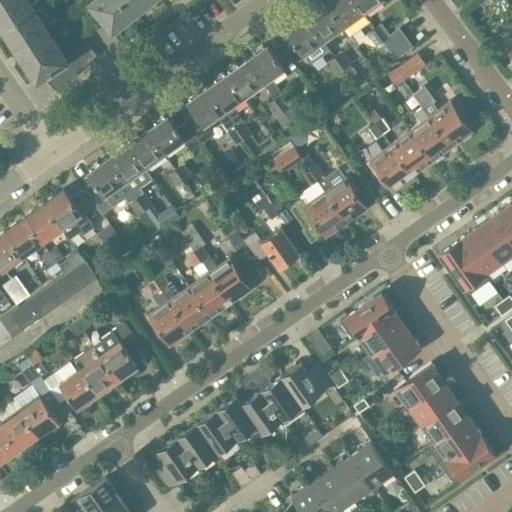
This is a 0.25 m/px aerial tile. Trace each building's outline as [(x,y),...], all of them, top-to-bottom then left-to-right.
[(0,0),(0,10),(14,0),(0,0)] [(42,73),(62,55),(64,53),(29,0),(14,0),(0,10),(0,17),(38,77),(42,73)] [(113,26),(144,0),(92,0),(103,13),(102,14),(107,20),(108,19),(113,26)] [(370,20),(363,10),(356,0),(328,0),(327,1),(343,24),(350,33),(370,20)] [(356,0),(363,10),(376,0),(356,0)] [(327,1),(308,15),(324,38),(343,24),(327,1)] [(331,47),(324,38),(308,15),(288,29),(304,52),(311,62),(331,47)] [(382,21),(375,27),(383,38),(385,42),(390,47),(407,35),(400,25),(390,32),(382,21)] [(383,38),(375,27),(368,31),(376,43),(383,38)] [(413,44),(407,35),(390,47),(396,57),(413,44)] [(82,36),(64,53),(62,55),(77,71),(97,53),(82,36)] [(396,57),(390,47),(385,42),(379,46),(390,61),(396,57)] [(267,43),(247,57),(263,81),(275,97),(283,92),(271,75),(284,66),(267,43)] [(342,50),(336,55),(344,67),(351,62),(342,50)] [(418,52),(395,68),(405,81),(427,65),(418,52)] [(57,90),(77,71),(62,55),(42,73),(57,90)] [(337,71),(344,67),(336,55),(329,59),(337,71)] [(247,57),(228,71),(245,94),(263,81),(247,57)] [(397,86),(405,81),(395,68),(388,73),(397,86)] [(232,103),(245,94),(228,71),(208,85),(237,125),(237,124),(243,120),(244,119),(232,103)] [(185,118),(201,140),(214,130),(207,121),(217,114),(228,131),(229,130),(237,125),(208,85),(188,99),(196,110),(185,118)] [(275,97),(284,110),(291,120),(295,127),(303,122),(291,105),(283,92),(275,97)] [(454,95),(429,114),(450,143),(460,137),(461,139),(471,132),(469,130),(471,129),(461,115),(466,111),(454,95)] [(291,120),(284,110),(275,97),(268,102),(284,125),(291,120)] [(441,150),(450,143),(429,114),(422,105),(414,110),(421,120),(409,128),(433,160),(443,153),(441,150)] [(148,128),(164,151),(183,138),(190,147),(201,140),(185,118),(176,125),(168,114),(148,128)] [(381,117),(374,122),(381,132),(389,127),(381,117)] [(243,120),(237,124),(245,137),(252,147),(258,142),(251,133),(252,132),(243,120)] [(375,137),(381,132),(374,122),(368,127),(375,137)] [(238,142),(245,137),(237,124),(237,125),(229,130),(238,142)] [(148,128),(128,142),(144,165),(164,151),(148,128)] [(433,160),(409,128),(390,142),(412,172),(421,165),(423,167),(433,160)] [(308,138),(303,130),(290,139),(294,145),(295,147),(308,138)] [(144,165),(128,142),(108,156),(137,195),(144,190),(140,185),(152,176),(144,165)] [(404,177),(412,172),(390,142),(366,159),(378,176),(383,173),(392,186),(395,184),(396,187),(406,180),(404,177)] [(294,145),(274,158),(283,171),(303,158),(295,147),(294,145)] [(234,165),(226,154),(218,160),(226,171),(234,165)] [(137,195),(108,156),(89,170),(95,178),(84,185),(103,211),(127,195),(130,200),(137,195)] [(310,167),(318,178),(325,173),(317,162),(310,167)] [(183,163),(176,168),(185,180),(192,175),(183,163)] [(317,179),(325,189),(345,218),(354,212),(356,215),(366,208),(364,205),(365,205),(355,191),(359,189),(348,173),(344,176),(337,165),(325,173),(318,178),(317,179)] [(310,167),(303,172),(311,183),(317,179),(318,178),(310,167)] [(178,184),(185,180),(176,168),(169,172),(178,184)] [(65,187),(45,201),(62,226),(70,237),(79,230),(81,233),(94,225),(83,209),(81,211),(65,187)] [(261,209),(264,207),(271,217),(279,212),(263,189),(252,197),(261,209)] [(345,218),(325,189),(308,202),(302,195),(289,204),(304,225),(302,226),(312,240),(324,232),(325,233),(327,232),(329,234),(338,227),(337,225),(345,218)] [(144,190),(137,195),(145,207),(152,202),(144,190)] [(139,212),(145,207),(137,195),(130,200),(139,212)] [(511,200),(496,212),(511,235),(511,200)] [(45,201),(25,215),(43,240),(62,226),(45,201)] [(160,228),(180,214),(172,203),(152,217),(160,228)] [(511,235),(496,212),(478,225),(501,258),(511,250),(511,235)] [(25,215),(5,229),(23,254),(43,240),(25,215)] [(129,249),(110,222),(97,231),(116,259),(129,249)] [(182,230),(194,248),(202,259),(208,254),(201,244),(207,240),(194,222),(182,230)] [(281,224),(261,238),(256,230),(244,238),(260,260),(271,252),(279,265),(299,251),(281,224)] [(478,225),(460,238),(489,279),(489,278),(484,271),(501,258),(478,225)] [(0,264),(3,268),(23,254),(5,229),(0,232),(0,264)] [(242,238),(237,230),(230,236),(235,243),(242,238)] [(489,279),(460,238),(441,251),(470,292),(489,279)] [(57,244),(50,250),(57,260),(64,255),(57,244)] [(195,264),(202,259),(194,248),(188,253),(195,264)] [(49,265),(57,260),(50,250),(42,255),(49,265)] [(75,267),(85,260),(78,251),(60,264),(66,273),(75,267)] [(202,259),(209,270),(229,300),(238,293),(240,296),(250,289),(248,286),(249,286),(240,272),(243,270),(232,254),(218,264),(210,253),(208,254),(202,259)] [(75,267),(88,284),(97,278),(85,260),(75,267)] [(66,273),(78,291),(88,284),(75,267),(66,273)] [(229,300),(209,270),(190,284),(212,316),(222,309),(220,306),(229,300)] [(161,272),(155,276),(162,287),(169,282),(161,272)] [(3,283),(16,302),(30,292),(16,273),(3,283)] [(57,280),(69,297),(78,291),(66,273),(57,280)] [(156,291),(162,287),(155,276),(148,281),(156,291)] [(48,286),(60,303),(69,297),(57,280),(48,286)] [(162,287),(170,297),(190,326),(199,320),(201,323),(212,316),(190,284),(179,291),(171,280),(169,282),(162,287)] [(51,310),(59,304),(60,303),(48,286),(39,292),(51,310)] [(394,309),(381,290),(340,319),(353,338),(394,309)] [(39,292),(30,299),(42,316),(51,310),(39,292)] [(511,296),(510,293),(502,298),(509,308),(511,306),(511,296)] [(181,333),(190,326),(170,297),(146,314),(157,330),(161,327),(170,341),(171,340),(173,343),(183,336),(181,333)] [(502,313),(509,308),(502,298),(495,304),(502,313)] [(30,299),(21,305),(33,323),(42,316),(30,299)] [(21,305),(11,312),(24,329),(33,323),(21,305)] [(365,355),(366,355),(407,326),(394,309),(353,338),(354,338),(357,335),(369,352),(365,355)] [(11,312),(2,318),(15,335),(24,329),(11,312)] [(83,313),(76,318),(83,328),(90,323),(83,313)] [(0,334),(5,342),(15,335),(2,318),(0,319),(0,334)] [(78,332),(83,328),(76,318),(69,323),(74,331),(78,332)] [(129,350),(140,342),(124,319),(100,336),(101,337),(94,342),(119,378),(138,364),(129,350)] [(379,374),(420,345),(407,326),(366,355),(379,374)] [(310,340),(323,358),(335,350),(322,332),(318,327),(307,335),(310,340)] [(74,356),(81,366),(99,391),(100,391),(101,392),(104,393),(110,389),(111,385),(110,384),(119,378),(94,342),(74,356)] [(42,357),(35,346),(26,352),(28,355),(34,362),(42,357)] [(19,362),(32,381),(41,394),(21,408),(38,434),(59,419),(49,405),(59,398),(42,374),(34,362),(28,355),(19,362)] [(301,361),(281,375),(302,404),(332,383),(317,362),(307,369),(301,361)] [(390,390),(402,408),(444,379),(431,361),(390,390)] [(333,378),(343,371),(338,364),(328,371),(333,378)] [(78,406),(99,391),(81,366),(61,380),(78,406)] [(256,381),(266,374),(261,366),(251,374),(256,381)] [(343,371),(333,378),(338,385),(348,379),(343,371)] [(258,384),(256,381),(251,374),(241,380),(247,388),(251,389),(258,384)] [(261,389),(282,418),(285,423),(305,409),(302,404),(281,375),(272,381),(266,374),(256,381),(258,384),(261,389)] [(423,420),(419,422),(419,423),(457,397),(444,379),(402,408),(403,409),(411,403),(423,420)] [(237,394),(263,431),(282,418),(261,389),(243,401),(237,393),(237,394)] [(237,394),(217,408),(237,436),(256,423),(262,431),(263,431),(237,394)] [(354,403),(359,411),(369,404),(364,396),(354,403)] [(427,443),(428,444),(469,415),(457,397),(419,423),(431,440),(427,443)] [(21,408),(2,422),(19,447),(38,434),(21,408)] [(217,408),(197,422),(217,451),(237,436),(217,408)] [(428,444),(440,461),(482,432),(469,415),(428,444)] [(0,460),(19,447),(2,422),(0,419),(0,460)] [(177,435),(198,464),(217,451),(197,422),(177,435)] [(313,443),(323,435),(317,426),(307,434),(313,443)] [(440,461),(453,480),(494,451),(482,432),(440,461)] [(395,440),(390,433),(380,440),(385,447),(395,440)] [(167,485),(178,478),(198,464),(177,435),(157,449),(163,458),(153,465),(167,485)] [(372,439),(351,453),(373,485),(394,471),(372,439)] [(400,448),(395,440),(385,447),(390,455),(400,448)] [(269,456),(268,462),(274,470),(284,462),(276,451),(269,456)] [(351,453),(332,467),(354,499),(373,485),(351,453)] [(245,468),(250,475),(255,476),(262,471),(255,461),(245,468)] [(244,484),(255,476),(250,475),(245,468),(242,463),(233,468),(244,484)] [(332,467),(312,481),(333,511),(334,511),(354,499),(332,467)] [(405,475),(410,483),(420,476),(415,468),(405,475)] [(78,495),(89,511),(97,511),(121,495),(107,474),(78,495)] [(415,490),(425,483),(420,476),(410,483),(415,490)] [(231,489),(225,481),(215,488),(223,499),(230,494),(231,489)] [(296,502),(288,508),(290,511),(333,511),(312,481),(292,495),(296,502)] [(133,511),(121,495),(97,511),(133,511)]
